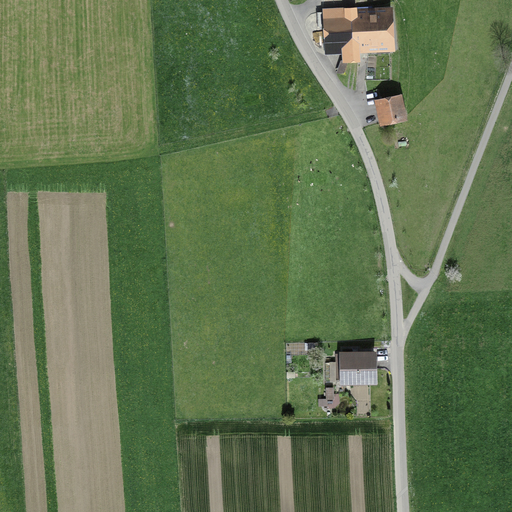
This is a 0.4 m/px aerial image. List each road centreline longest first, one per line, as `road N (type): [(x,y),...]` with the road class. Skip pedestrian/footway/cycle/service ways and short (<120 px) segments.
road 1 (unclassified): [(280,0),(357,132),(393,259)]
road 2 (unclassified): [(428,285),(511,67)]
road 3 (unclassified): [(398,342),(402,511)]
